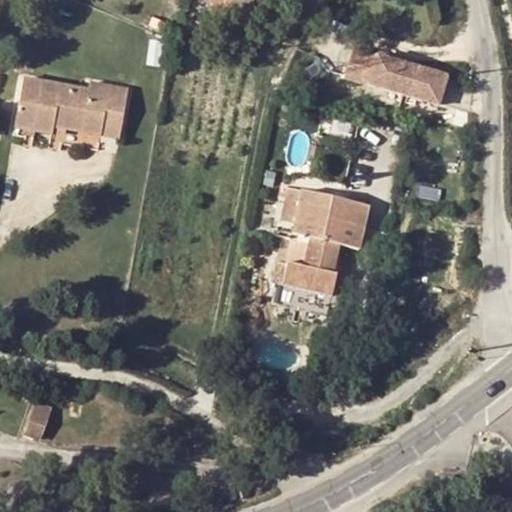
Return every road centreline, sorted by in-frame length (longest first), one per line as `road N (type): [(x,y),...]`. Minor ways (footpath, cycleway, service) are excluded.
road 1 (track): [(200,412),(267,85),(288,42),(285,0)]
road 2 (residential): [(332,493),(168,392),(68,360),(0,350)]
road 3 (residential): [(477,0),(495,210),(511,301)]
road 4 (tertiary): [(511,371),(332,493)]
